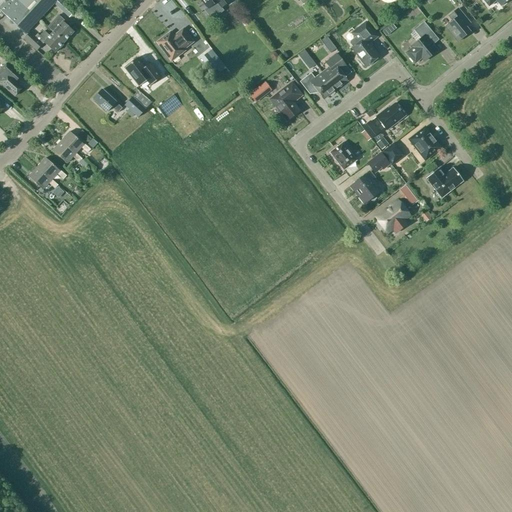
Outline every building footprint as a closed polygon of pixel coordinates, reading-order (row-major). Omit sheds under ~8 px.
[(0,0),(0,11),(25,34),(57,0),(0,0)] [(200,0),(212,15),(231,0),(230,0),(200,0)] [(59,9),(68,17),(73,11),(65,3),(59,9)] [(470,32),(466,27),(470,23),(458,9),(448,17),(452,21),(445,27),(457,42),(470,32)] [(53,32),(64,42),(73,32),(62,21),(64,20),(58,14),(47,27),(53,32)] [(240,19),(245,26),(251,21),(246,15),(240,19)] [(391,20),(382,28),(388,34),(396,26),(391,20)] [(377,37),(373,32),(366,22),(351,33),(355,38),(350,41),(350,44),(353,47),(351,49),(359,59),(358,60),(363,66),(364,65),(366,67),(379,57),(369,43),(377,37)] [(413,48),(406,53),(415,63),(421,58),(424,62),(437,51),(432,46),(439,41),(433,33),(423,22),(413,31),(409,35),(416,43),(412,46),(413,48)] [(183,29),(173,37),(170,32),(157,42),(171,61),(184,51),(183,49),(193,42),(183,29)] [(64,42),(53,32),(49,36),(44,31),(37,39),(29,32),(23,39),(36,51),(44,43),(54,53),(64,42)] [(322,38),(328,48),(334,44),(328,34),(322,38)] [(305,51),(300,54),(306,62),(311,59),(305,51)] [(206,53),(200,58),(207,67),(214,62),(206,53)] [(325,62),(329,67),(322,73),(336,91),(347,81),(338,70),(344,65),(345,67),(346,66),(336,54),(325,62)] [(137,58),(125,67),(139,86),(147,81),(150,85),(161,77),(150,63),(145,67),(137,58)] [(282,64),(292,77),(295,74),(285,61),(282,64)] [(0,83),(1,85),(1,84),(15,96),(22,88),(15,81),(18,79),(15,76),(17,74),(6,64),(0,70),(0,83)] [(273,75),(278,82),(287,75),(282,68),(273,75)] [(336,91),(322,73),(314,78),(311,73),(300,82),(309,95),(310,94),(309,93),(315,88),(324,100),(336,91)] [(264,81),(254,88),(260,96),(270,88),(264,81)] [(292,83),(270,100),(287,122),(300,112),(293,103),(302,96),(292,83)] [(106,112),(111,107),(117,113),(122,108),(115,102),(116,102),(102,90),(93,99),(106,112)] [(137,117),(150,103),(138,91),(124,105),(137,117)] [(385,111),(385,110),(376,117),(386,131),(405,116),(395,104),(385,111)] [(371,139),(379,133),(370,122),(362,128),(371,139)] [(410,140),(425,159),(439,148),(425,129),(410,140)] [(83,144),(69,131),(61,141),(75,154),(75,153),(81,147),(87,153),(90,150),(84,144),(83,144)] [(376,142),(381,149),(387,144),(383,137),(376,142)] [(75,154),(61,141),(52,150),(66,163),(72,157),(79,162),(82,159),(75,153),(75,154)] [(342,143),(330,153),(343,171),(356,161),(342,143)] [(382,153),(392,165),(403,156),(394,144),(382,153)] [(381,153),(368,164),(375,173),(388,162),(381,153)] [(59,171),(45,158),(37,167),(51,180),(57,174),(63,179),(66,176),(60,170),(59,171)] [(425,169),(428,174),(436,167),(432,162),(425,169)] [(51,180),(37,167),(28,177),(42,190),(48,183),(54,188),(57,185),(51,180)] [(444,175),(439,168),(426,178),(441,198),(463,181),(453,168),(444,175)] [(375,185),(372,180),(374,178),(369,172),(352,185),(360,194),(358,196),(365,204),(370,200),(371,201),(376,197),(375,196),(381,191),(380,191),(378,193),(373,186),(375,185)] [(398,189),(410,206),(418,200),(405,184),(398,189)] [(404,223),(403,221),(410,216),(398,201),(390,207),(390,208),(387,211),(386,210),(376,218),(388,233),(395,227),(396,229),(404,223)]
